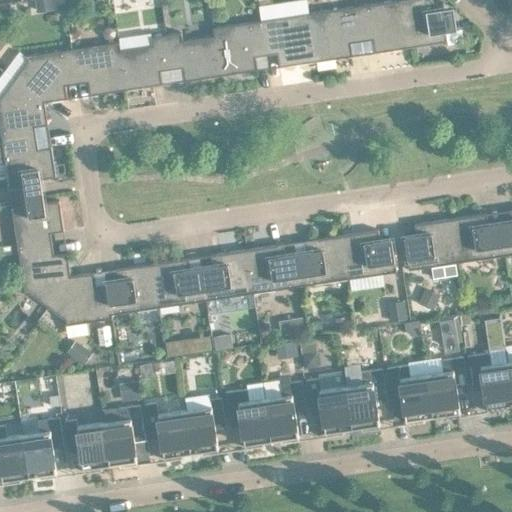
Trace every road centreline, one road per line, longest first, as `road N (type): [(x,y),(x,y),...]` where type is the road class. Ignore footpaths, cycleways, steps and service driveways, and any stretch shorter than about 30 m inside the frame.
road 1 (residential): [(511,172),(119,229),(91,214),(82,141),(90,123)]
road 2 (residential): [(0,509),(511,434)]
road 3 (residential): [(90,123),(511,57)]
